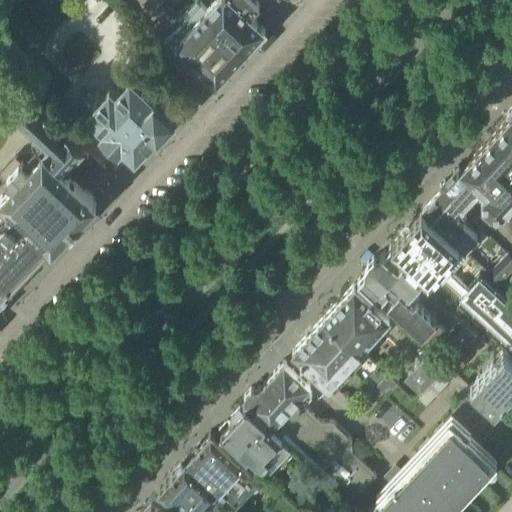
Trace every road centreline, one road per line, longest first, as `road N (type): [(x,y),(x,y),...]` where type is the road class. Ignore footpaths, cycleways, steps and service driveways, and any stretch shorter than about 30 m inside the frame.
road 1 (unclassified): [(0,483),(448,0)]
road 2 (tertiary): [(108,511),(511,77)]
road 3 (tertiary): [(316,0),(0,337)]
